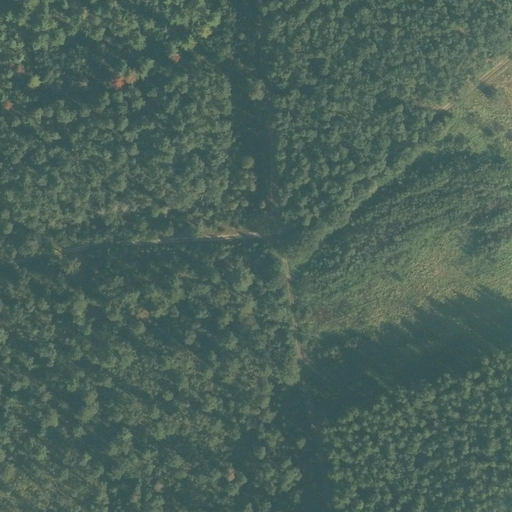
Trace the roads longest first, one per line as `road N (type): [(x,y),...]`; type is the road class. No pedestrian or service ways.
road 1 (track): [(511,55),(302,222),(278,231)]
road 2 (track): [(278,231),(330,511)]
road 3 (track): [(0,267),(124,242),(278,231)]
road 4 (track): [(260,0),(278,231)]
